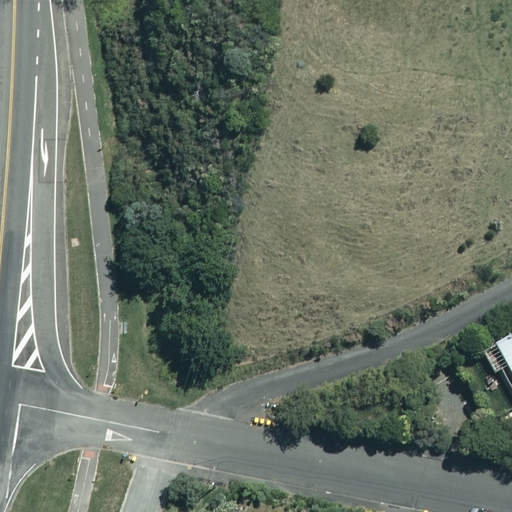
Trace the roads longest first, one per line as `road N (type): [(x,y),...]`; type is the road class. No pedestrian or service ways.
road 1 (residential): [(511,497),(0,399)]
road 2 (trunk): [(0,230),(15,0)]
